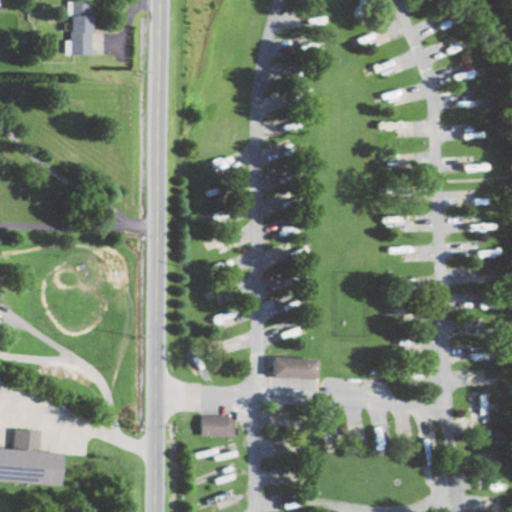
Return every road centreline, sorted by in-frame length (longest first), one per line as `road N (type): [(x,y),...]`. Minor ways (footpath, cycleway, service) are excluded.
road 1 (residential): [(444,409),(457,511),(254,394),(258,91),(276,0)]
road 2 (tertiary): [(153,511),(155,0)]
road 3 (residential): [(396,0),(430,89),(444,409)]
road 4 (residential): [(444,409),(153,395)]
